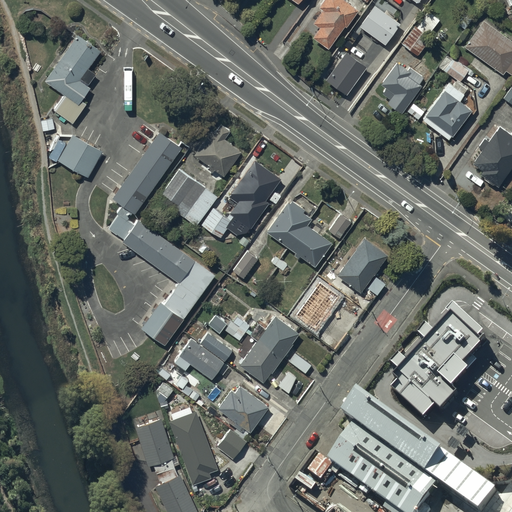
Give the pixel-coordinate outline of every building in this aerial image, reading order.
[(357,11),(341,0),(324,0),(319,8),(323,11),(313,24),(319,29),(312,39),(328,50),(344,26),(346,27),(357,11)] [(386,42),(400,22),(374,4),(359,25),(386,42)] [(511,42),(483,22),(464,48),(502,76),(506,71),(511,75),(511,42)] [(403,46),(416,55),(427,38),(414,30),(403,46)] [(78,35),(45,83),(63,95),(52,110),(72,123),(85,104),(81,101),(89,89),(86,87),(95,75),(88,70),(100,51),(78,35)] [(365,64),(345,49),(326,75),(347,90),(365,64)] [(447,55),(438,67),(459,82),(468,71),(447,55)] [(408,72),(395,64),(380,86),(386,89),(382,95),(389,100),(387,104),(401,114),(420,87),(418,86),(423,78),(409,69),(408,72)] [(511,104),(511,83),(502,96),(511,104)] [(470,112),(443,92),(423,121),(450,140),(470,112)] [(413,104),(407,112),(417,119),(423,111),(413,104)] [(214,133),(210,130),(193,155),(208,165),(206,169),(212,173),(213,171),(223,177),(239,152),(224,139),(229,131),(220,124),(214,133)] [(494,185),(497,187),(511,166),(511,135),(499,127),(488,142),(484,139),(477,148),(481,151),(472,163),(483,171),(480,175),(483,178),(483,180),(491,186),(494,185)] [(181,149),(159,134),(112,199),(123,206),(117,215),(118,216),(109,229),(123,239),(122,242),(179,283),(194,261),(137,221),(134,225),(127,220),(132,213),(134,215),(181,149)] [(72,135),(58,161),(86,177),(101,152),(72,135)] [(215,208),(201,225),(219,238),(226,228),(235,235),(245,233),(267,203),(265,202),(281,181),(255,161),(228,196),(237,202),(226,217),(215,208)] [(217,197),(179,170),(162,194),(166,197),(163,202),(196,225),(217,197)] [(288,200),(266,233),(295,253),(294,256),(298,259),(299,257),(314,267),(330,242),(307,227),(311,220),(302,215),(305,211),(288,200)] [(340,216),(329,232),(339,239),(349,222),(340,216)] [(387,254),(364,238),(337,276),(360,293),(387,254)] [(256,259),(246,252),(233,271),(243,278),(256,259)] [(392,385),(422,413),(432,402),(439,408),(454,391),(450,386),(476,358),(471,353),(483,340),(476,334),(482,328),(451,300),(443,308),(447,312),(432,329),(425,322),(418,329),(426,337),(406,358),(397,350),(389,360),(397,367),(392,373),(398,379),(392,385)] [(183,319),(160,302),(141,329),(164,346),(183,319)] [(333,323),(316,310),(305,326),(322,338),(333,323)] [(235,314),(224,330),(239,341),(250,325),(235,314)] [(257,340),(239,366),(262,383),(298,334),(275,318),(266,329),(259,324),(250,336),(257,340)] [(191,340),(178,356),(183,360),(180,363),(187,369),(191,364),(211,380),(232,352),(207,333),(198,345),(191,340)] [(310,365),(294,354),(288,361),(304,372),(310,365)] [(298,378),(288,371),(278,386),(288,393),(298,378)] [(235,394),(231,391),(218,410),(228,416),(225,420),(242,431),(243,429),(250,433),(268,405),(240,386),(235,394)] [(459,412),(453,419),(463,426),(457,433),(465,439),(476,425),(459,412)] [(161,418),(135,427),(147,467),(154,465),(160,484),(154,486),(166,511),(197,511),(180,476),(177,477),(171,459),(172,459),(161,418)] [(419,511),(437,489),(353,429),(328,464),(394,511),(419,511)] [(246,441),(230,430),(217,448),(233,459),(246,441)] [(461,445),(453,439),(448,446),(456,452),(461,445)]
